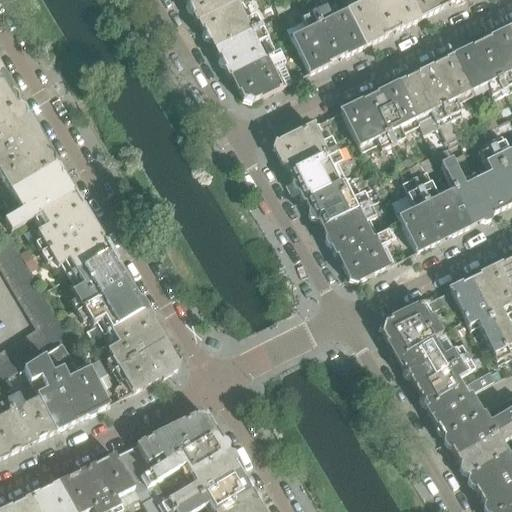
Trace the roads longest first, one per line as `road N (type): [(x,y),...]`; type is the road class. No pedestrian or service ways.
road 1 (residential): [(0,25),(214,385)]
road 2 (residential): [(234,143),(511,7)]
road 3 (residential): [(214,385),(0,493)]
road 4 (residential): [(449,511),(341,319)]
road 5 (residential): [(341,319),(234,143)]
road 6 (residential): [(511,237),(341,319)]
road 7 (residential): [(234,143),(152,0)]
road 8 (residential): [(214,385),(286,511)]
road 9 (residential): [(214,385),(341,319)]
